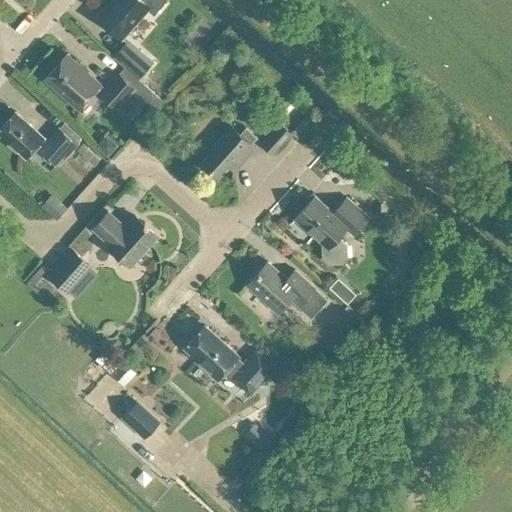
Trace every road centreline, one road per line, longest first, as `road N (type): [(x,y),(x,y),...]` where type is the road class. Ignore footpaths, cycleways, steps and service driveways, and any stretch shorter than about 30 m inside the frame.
road 1 (residential): [(225,241),(130,156),(48,243),(0,199)]
road 2 (unclassified): [(400,511),(511,373)]
road 3 (residential): [(225,241),(321,129)]
